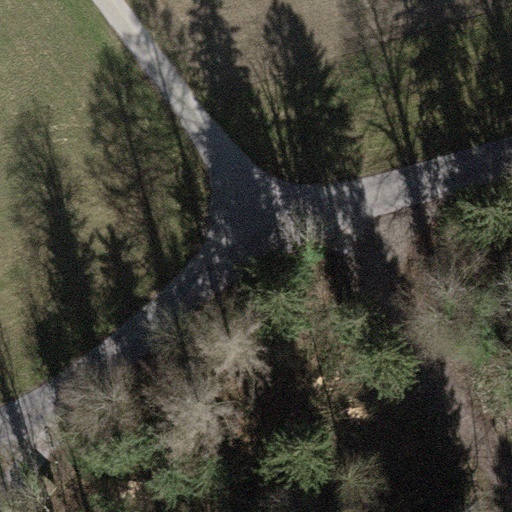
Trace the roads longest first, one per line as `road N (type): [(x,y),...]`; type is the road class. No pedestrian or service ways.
road 1 (unclassified): [(247,207),(222,243),(63,405),(0,427)]
road 2 (track): [(511,464),(335,210)]
road 3 (unclassified): [(511,161),(335,210),(247,207)]
road 4 (unclassified): [(247,207),(236,170),(109,0)]
road 5 (track): [(0,507),(40,460),(63,405)]
